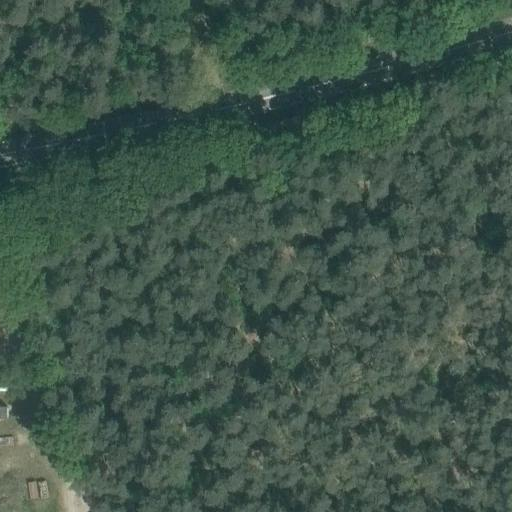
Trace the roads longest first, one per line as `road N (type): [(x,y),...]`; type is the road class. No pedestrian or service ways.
road 1 (secondary): [(0,153),(219,110),(511,32)]
road 2 (track): [(15,356),(39,394),(77,511)]
